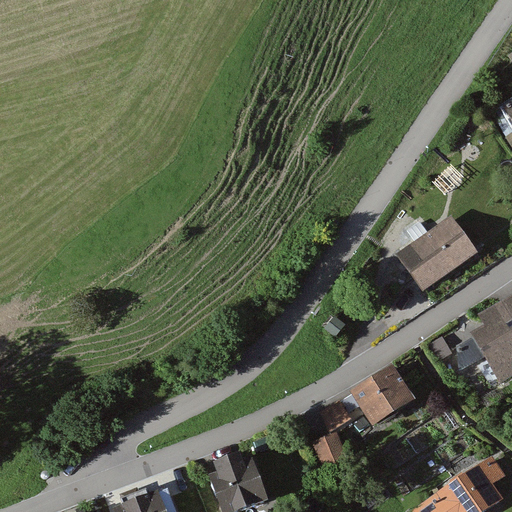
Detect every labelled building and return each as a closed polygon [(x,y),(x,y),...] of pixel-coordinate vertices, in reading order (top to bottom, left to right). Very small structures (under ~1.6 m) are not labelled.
[(479,260),(454,223),(391,266),(416,303),(479,260)] [(511,386),(511,304),(484,322),(488,330),(462,346),(475,367),(486,360),(505,391),(511,386)] [(419,408),(395,370),(319,418),(332,438),(364,418),(375,436),(419,408)] [(351,470),(339,440),(317,449),(329,479),(351,470)] [(159,465),(164,477),(190,468),(186,456),(159,465)] [(491,457),(411,511),(412,511),(485,511),(504,499),(493,484),(505,476),(491,457)] [(260,511),(268,509),(251,463),(209,477),(221,511),(260,511)] [(163,494),(170,511),(193,511),(183,486),(163,494)] [(113,508),(114,511),(166,511),(158,490),(149,493),(147,488),(120,498),(122,504),(113,508)]
